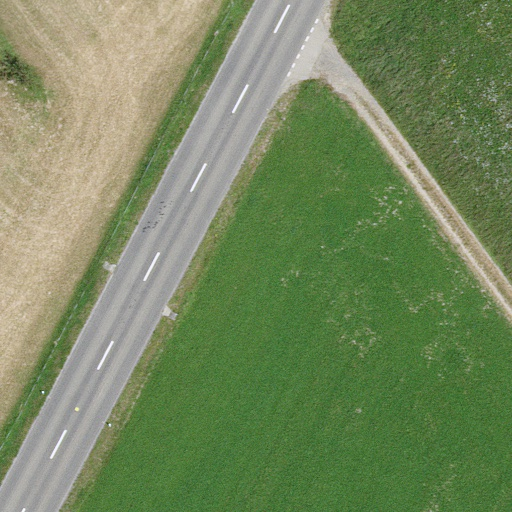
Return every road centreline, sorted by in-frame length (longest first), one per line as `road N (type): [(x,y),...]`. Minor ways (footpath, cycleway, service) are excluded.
road 1 (tertiary): [(22,511),(292,0)]
road 2 (track): [(276,30),(356,95),(511,303)]
